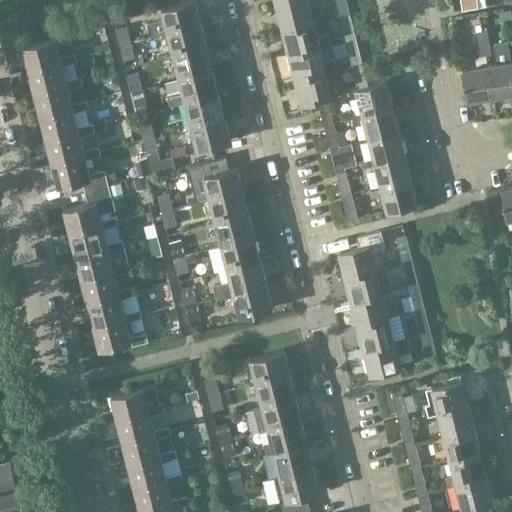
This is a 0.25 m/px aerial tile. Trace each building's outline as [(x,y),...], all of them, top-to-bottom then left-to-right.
[(151,36),(167,32),(201,23),(194,0),(193,0),(161,8),(163,18),(147,23),(151,36)] [(291,0),(277,4),(283,28),(313,20),(308,0),(291,0)] [(335,0),(338,12),(348,10),(345,0),(335,0)] [(124,8),(125,24),(143,23),(142,8),(124,8)] [(338,12),(344,37),(354,35),(348,10),(338,12)] [(313,20),(283,28),(290,52),(319,44),(313,20)] [(167,32),(173,55),(207,46),(201,23),(167,32)] [(115,28),(119,44),(130,41),(126,25),(115,28)] [(477,40),(488,38),(487,29),(476,31),(477,40)] [(354,35),(344,37),(350,61),(361,59),(354,35)] [(28,69),(75,57),(74,52),(59,56),(54,37),(22,45),(28,69)] [(491,54),(488,38),(477,40),(479,55),(491,54)] [(130,41),(119,44),(123,60),(134,57),(130,41)] [(496,64),(486,65),(491,96),(511,92),(511,73),(510,61),(507,41),(493,44),(496,64)] [(323,60),(319,44),(290,52),(296,76),(325,68),(326,70),(336,67),(334,57),(323,60)] [(207,46),(173,55),(179,78),(212,69),(207,46)] [(28,69),(34,92),(81,80),(80,75),(77,75),(73,60),(76,59),(75,57),(28,69)] [(367,84),(361,59),(350,61),(357,86),(367,84)] [(491,96),(486,65),(462,69),(467,100),(491,96)] [(302,100),(316,97),(326,94),(327,96),(344,92),(340,80),(329,83),(326,70),(325,68),(296,76),(302,100)] [(218,92),(212,69),(179,78),(182,89),(166,93),(169,105),(185,101),(218,92)] [(126,74),(130,90),(142,87),(138,71),(126,74)] [(144,95),(164,90),(161,76),(141,81),(144,95)] [(357,87),(363,111),(393,104),(386,79),(367,84),(357,86),(357,87)] [(81,80),(34,92),(40,115),(87,103),(86,98),(70,102),(66,86),(81,82),(81,80)] [(142,87),(130,90),(134,107),(146,104),(142,87)] [(218,92),(185,101),(190,124),(224,115),(218,92)] [(316,97),(322,121),(332,118),(327,96),(326,94),(316,97)] [(87,106),(87,103),(40,115),(46,138),(93,127),(92,122),(76,126),(73,111),(87,106)] [(366,123),(369,135),(399,128),(393,104),(363,111),(363,113),(366,123)] [(366,123),(363,113),(351,117),(354,126),(366,123)] [(230,139),(224,115),(190,124),(197,148),(230,139)] [(142,137),(154,134),(150,118),(138,121),(142,137)] [(322,121),(328,145),(338,142),(332,118),(322,121)] [(93,129),(93,127),(46,138),(52,162),(99,150),(98,145),(83,149),(79,134),(93,129)] [(399,128),(369,135),(375,159),(405,152),(399,128)] [(158,152),(154,134),(142,137),(147,155),(158,152)] [(338,142),(328,145),(334,169),(344,166),(338,142)] [(99,153),(99,150),(52,162),(57,185),(81,179),(84,190),(107,184),(103,168),(88,172),(85,158),(99,153)] [(160,159),(158,152),(147,155),(151,174),(175,168),(172,156),(160,159)] [(411,176),(405,152),(375,159),(381,184),(411,176)] [(203,175),(209,199),(243,190),(237,166),(203,175)] [(351,191),(344,166),(334,169),(341,193),(351,191)] [(417,201),(411,176),(381,184),(387,208),(417,201)] [(124,180),(107,184),(84,190),(87,201),(63,207),(69,230),(116,218),(115,215),(110,216),(108,211),(114,209),(111,198),(123,195),(122,191),(126,190),(124,180)] [(511,216),(511,185),(501,187),(506,218),(511,216)] [(209,199),(215,222),(249,213),(243,190),(209,199)] [(357,218),(351,191),(341,193),(348,221),(357,218)] [(160,211),(171,208),(167,192),(156,195),(160,211)] [(175,225),(171,208),(160,211),(164,227),(175,225)] [(249,213),(215,222),(221,245),(255,236),(249,213)] [(116,218),(69,230),(75,254),(122,242),(121,238),(106,242),(102,227),(117,222),(116,218)] [(401,259),(411,257),(405,235),(395,237),(401,259)] [(261,259),(255,236),(221,245),(227,268),(261,259)] [(172,257),(183,255),(179,239),(168,241),(172,257)] [(339,250),(345,275),(376,268),(382,266),(378,253),(386,251),(383,240),(339,250)] [(211,243),(185,241),(185,252),(210,254),(211,243)] [(75,254),(81,277),(128,265),(122,242),(75,254)] [(187,271),(183,255),(172,257),(176,274),(187,271)] [(417,280),(411,257),(401,259),(407,283),(417,280)] [(216,296),(233,291),(267,283),(261,259),(227,268),(230,280),(213,284),(216,296)] [(128,265),(81,277),(87,300),(134,288),(133,285),(117,289),(114,275),(129,269),(128,265)] [(376,268),(345,275),(351,299),(382,292),(376,268)] [(407,283),(413,308),(423,305),(417,280),(407,283)] [(273,306),(267,283),(233,291),(239,315),(273,306)] [(184,304),(195,301),(191,285),(180,287),(184,304)] [(135,293),(134,288),(87,300),(92,324),(140,312),(139,308),(124,312),(120,298),(135,293)] [(388,316),(382,292),(351,299),(357,323),(388,316)] [(199,317),(195,301),(184,304),(188,320),(199,317)] [(423,305),(413,308),(419,332),(429,330),(423,305)] [(141,315),(140,312),(92,324),(98,348),(130,340),(131,344),(147,340),(145,332),(130,336),(126,321),(141,315)] [(388,316),(357,323),(363,347),(394,340),(388,316)] [(436,357),(429,330),(419,332),(426,359),(436,357)] [(407,336),(394,340),(363,347),(369,372),(400,365),(397,354),(411,350),(407,336)] [(249,382),(256,380),(289,372),(283,348),(249,356),(253,370),(246,371),(249,382)] [(289,372),(256,380),(261,404),(295,395),(289,372)] [(204,378),(208,394),(219,391),(215,375),(204,378)] [(428,414),(438,411),(467,403),(461,378),(425,388),(429,402),(425,403),(428,414)] [(110,393),(116,417),(163,406),(162,401),(158,402),(153,382),(110,393)] [(219,391),(208,394),(212,410),(223,407),(219,391)] [(392,397),(398,421),(408,418),(402,394),(392,397)] [(259,429),(267,427),(301,418),(295,395),(261,404),(253,406),(259,429)] [(438,411),(443,434),(473,427),(467,403),(438,411)] [(122,441),(169,429),(168,425),(154,429),(150,413),(164,408),(163,406),(116,417),(122,441)] [(265,452),(273,450),(307,442),(301,418),(267,427),(271,440),(262,442),(265,452)] [(408,418),(398,421),(403,443),(414,440),(408,418)] [(220,441),(231,438),(227,422),(216,425),(220,441)] [(473,427),(443,434),(449,458),(479,450),(473,427)] [(170,432),(169,429),(122,441),(128,464),(175,452),(174,449),(159,452),(156,438),(170,432)] [(235,454),(231,438),(220,441),(225,457),(235,454)] [(420,465),(414,440),(403,443),(410,467),(420,465)] [(307,442),(273,450),(279,473),(313,465),(307,442)] [(236,451),(237,468),(261,466),(259,448),(236,451)] [(485,474),(479,450),(449,458),(455,482),(485,474)] [(176,455),(175,452),(128,464),(134,487),(181,476),(180,471),(165,475),(161,461),(176,455)] [(0,504),(19,499),(8,458),(0,460),(0,504)] [(279,499),(305,493),(319,489),(313,465),(279,473),(280,475),(273,477),(279,499)] [(426,490),(420,465),(410,467),(416,492),(426,490)] [(227,472),(231,488),(243,485),(239,469),(227,472)] [(463,506),(473,503),(491,499),(485,474),(455,482),(462,506),(463,506)] [(182,479),(181,476),(134,487),(140,511),(187,499),(186,495),(172,499),(168,484),(182,479)] [(243,485),(231,488),(235,504),(247,501),(243,485)] [(416,492),(421,511),(431,511),(426,490),(416,492)] [(279,499),(281,511),(287,511),(308,507),(305,493),(279,499)] [(174,511),(173,508),(188,502),(187,499),(140,511),(139,511),(174,511)] [(463,506),(465,511),(475,511),(473,503),(463,506)]
